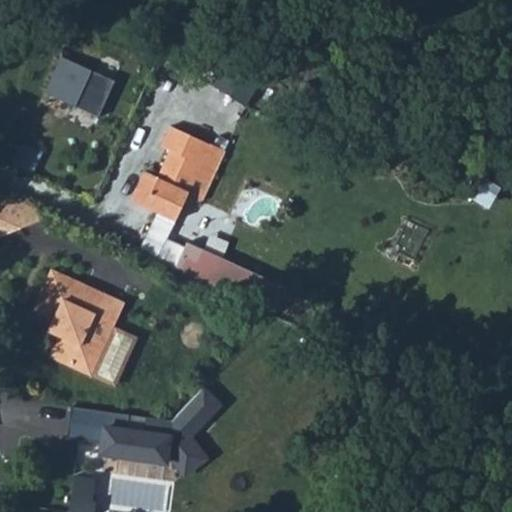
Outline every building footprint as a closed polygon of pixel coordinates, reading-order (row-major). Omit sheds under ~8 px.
[(60,58),(45,96),(98,116),(112,78),(60,58)] [(123,199),(166,219),(191,173),(203,178),(216,151),(167,127),(157,146),(164,150),(150,177),(139,169),(123,199)] [(22,144),(14,165),(35,173),(42,152),(22,144)] [(38,207),(0,188),(0,226),(35,215),(38,207)] [(169,264),(269,313),(279,291),(179,241),(169,264)] [(67,370),(85,360),(113,300),(40,264),(18,305),(45,318),(48,329),(39,347),(43,359),(67,370)] [(88,359),(109,369),(131,325),(111,314),(88,359)] [(71,406),(66,438),(103,444),(101,453),(164,463),(166,453),(184,478),(208,461),(190,436),(218,405),(201,390),(171,422),(71,406)] [(82,503),(81,511),(96,511),(98,505),(82,503)]
